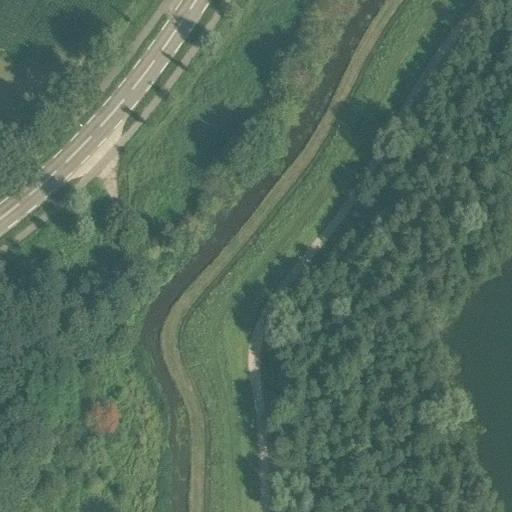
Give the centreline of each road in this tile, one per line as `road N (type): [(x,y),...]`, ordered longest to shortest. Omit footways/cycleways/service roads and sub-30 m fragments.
road 1 (track): [(234,511),(234,411),(218,353),(221,312),(335,179),(392,66),(443,0)]
road 2 (track): [(87,142),(116,203),(105,242),(0,407)]
road 3 (secondary): [(0,219),(87,142),(195,0)]
